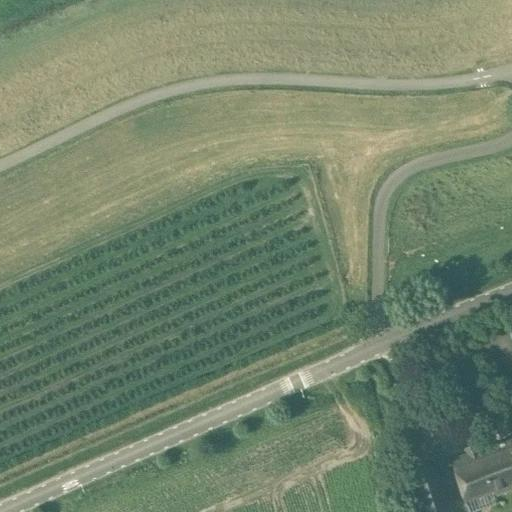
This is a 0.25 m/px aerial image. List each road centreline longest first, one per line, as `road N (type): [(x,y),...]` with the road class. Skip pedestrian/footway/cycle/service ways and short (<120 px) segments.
road 1 (unclassified): [(0,165),(143,99),(204,82),(427,85),(511,70)]
road 2 (unclassified): [(0,511),(375,345)]
road 3 (unclassified): [(375,345),(378,212),(390,183),(413,166),(511,138)]
road 4 (unclassified): [(375,345),(511,292)]
